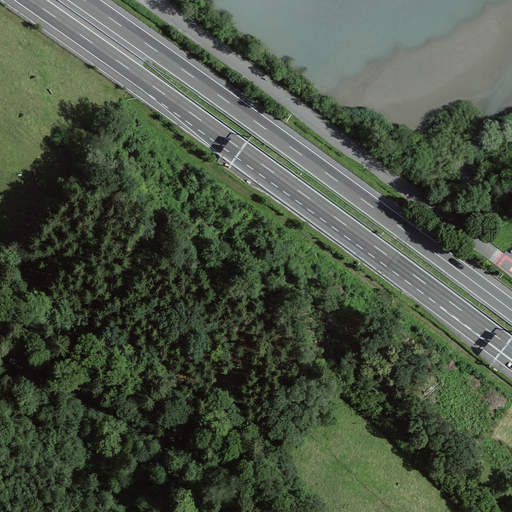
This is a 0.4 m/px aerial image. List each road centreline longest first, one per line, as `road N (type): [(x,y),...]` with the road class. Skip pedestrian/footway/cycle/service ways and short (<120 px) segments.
road 1 (motorway): [(31,0),(498,338)]
road 2 (motorway): [(511,310),(84,0)]
road 3 (unclassified): [(153,0),(511,268)]
road 4 (track): [(0,325),(48,355),(113,415),(191,450),(278,511)]
